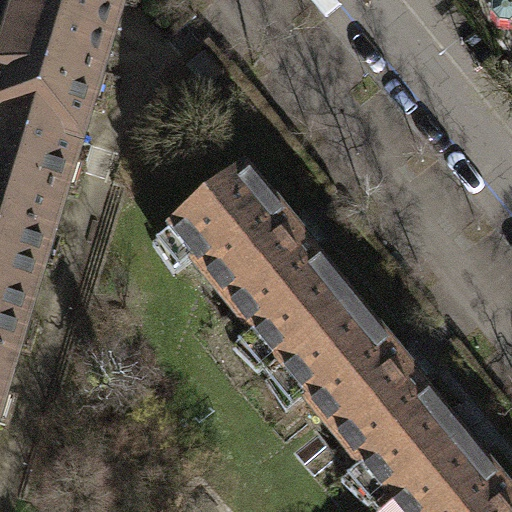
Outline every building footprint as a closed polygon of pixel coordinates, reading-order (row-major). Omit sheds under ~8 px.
[(10,0),(8,9),(108,40),(119,0),(10,0)] [(511,0),(491,0),(494,4),(490,8),(490,21),(498,31),(509,31),(511,29),(511,0)] [(8,9),(0,35),(0,113),(78,137),(108,40),(8,9)] [(0,113),(0,286),(32,295),(78,137),(0,113)] [(164,231),(275,368),(355,304),(245,166),(164,231)] [(0,286),(0,402),(32,295),(0,286)] [(275,368),(385,506),(466,441),(355,304),(275,368)] [(385,506),(390,511),(511,511),(511,498),(466,441),(385,506)]
